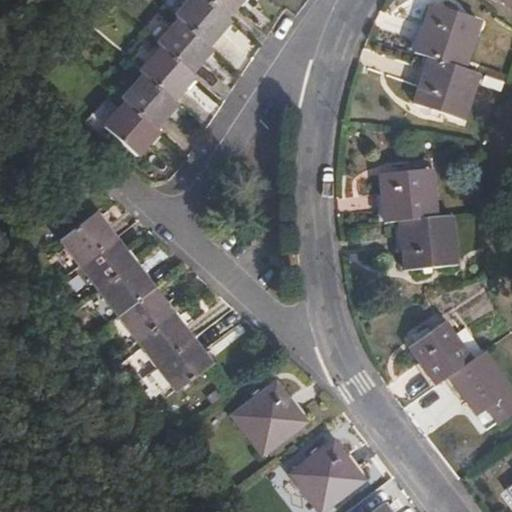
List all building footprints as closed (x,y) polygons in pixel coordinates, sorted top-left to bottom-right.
[(184,0),(174,12),(178,16),(157,41),(161,45),(140,68),(143,72),(122,95),(125,99),(103,124),(134,154),(156,129),(153,126),(174,102),(171,97),(192,73),(189,70),(211,45),(208,42),(229,18),(225,14),(237,0),(184,0)] [(477,20),(429,3),(413,48),(427,53),(413,101),(461,116),(477,69),(463,64),(477,20)] [(430,168),(379,173),(383,221),(398,219),(404,268),(455,263),(451,214),(435,215),(430,168)] [(93,210),(58,237),(174,390),(209,364),(93,210)] [(442,321),(408,346),(436,384),(449,374),(478,413),(511,389),(484,350),(470,359),(442,321)] [(274,382),(232,414),(260,452),(304,420),(274,382)] [(331,440),(288,473),(318,511),(362,478),(331,440)] [(386,511),(380,503),(368,511),(386,511)]
